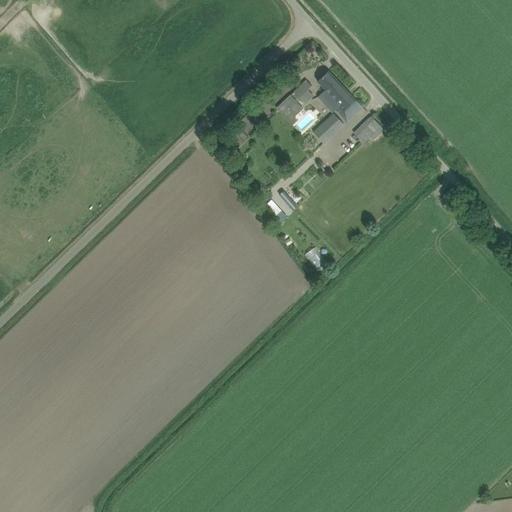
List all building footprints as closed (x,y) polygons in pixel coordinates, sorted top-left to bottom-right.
[(325,104),(333,112),(336,110),(348,122),(356,114),(363,107),(329,71),(318,81),(326,90),(318,97),(325,104)] [(305,104),(309,101),(314,96),(308,90),(312,86),(306,80),(296,90),(293,92),(294,93),(304,103),(305,104)] [(286,119),(300,105),(290,95),(276,108),(286,119)] [(344,125),(333,114),(326,120),(313,133),(324,145),(344,125)] [(373,118),(355,134),(363,143),(381,126),(373,118)] [(273,199),(266,204),(275,215),(282,211),(273,199)] [(305,254),(317,271),(328,263),(317,247),(305,254)]
